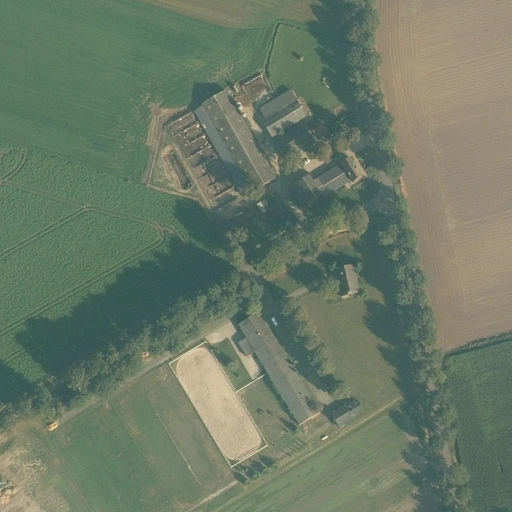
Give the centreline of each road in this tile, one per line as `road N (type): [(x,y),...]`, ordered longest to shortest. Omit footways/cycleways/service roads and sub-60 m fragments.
road 1 (unclassified): [(0,414),(339,206),(380,193)]
road 2 (unclassified): [(452,511),(380,193)]
road 3 (unclassified): [(380,193),(357,71),(355,0)]
